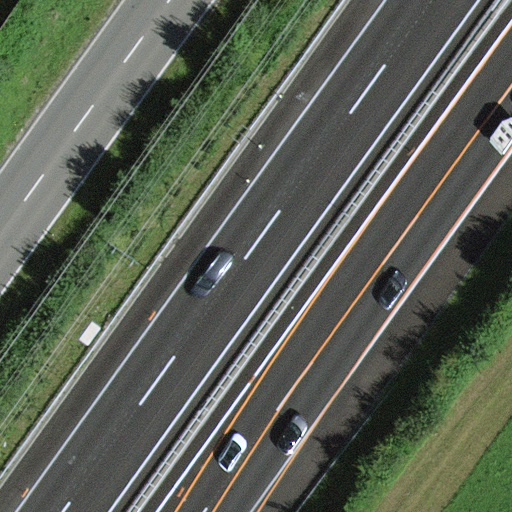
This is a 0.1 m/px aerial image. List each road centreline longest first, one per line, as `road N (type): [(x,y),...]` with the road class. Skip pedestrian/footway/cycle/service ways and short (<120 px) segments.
road 1 (motorway): [(434,0),(63,511)]
road 2 (motorway): [(205,511),(511,89)]
road 3 (primary): [(0,236),(170,0)]
